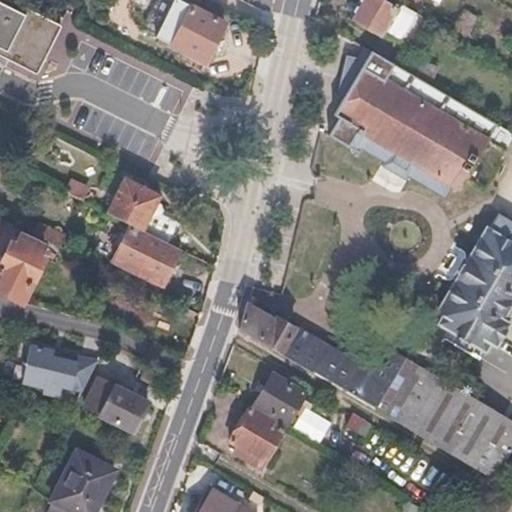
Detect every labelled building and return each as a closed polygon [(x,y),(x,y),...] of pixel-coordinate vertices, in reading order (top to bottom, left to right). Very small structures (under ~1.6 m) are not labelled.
[(61,26),(57,25),(7,0),(0,0),(0,58),(23,70),(30,57),(37,41),(46,46),(50,48),(61,26)] [(221,21),(179,0),(151,0),(138,28),(202,59),(221,21)] [(398,10),(380,0),(358,0),(347,20),(379,39),(386,27),(408,41),(416,28),(394,15),(398,10)] [(335,115),(341,119),(331,135),(361,153),(364,148),(385,161),(382,166),(407,180),(409,176),(446,198),(454,185),(459,188),(465,178),(484,190),(508,151),(505,150),(487,139),(496,124),(376,53),(369,65),(361,60),(342,91),(348,94),(335,115)] [(511,139),(511,133),(496,124),(487,139),(505,150),(511,139)] [(160,197),(125,179),(107,214),(112,217),(143,232),(157,203),(160,197)] [(162,205),(157,203),(143,232),(173,246),(183,226),(163,216),(165,212),(162,205)] [(492,230),(489,229),(441,311),(447,315),(441,325),(487,352),(493,343),(497,345),(511,324),(506,321),(511,310),(511,219),(502,213),(492,230)] [(107,227),(125,236),(112,261),(162,286),(181,250),(173,246),(143,232),(112,217),(107,227)] [(68,239),(49,230),(44,239),(49,242),(63,248),(68,239)] [(0,262),(0,293),(22,304),(48,249),(20,235),(15,245),(10,242),(0,262)] [(241,330),(365,403),(496,481),(498,479),(511,455),(511,415),(422,363),(373,335),(361,354),(366,357),(360,366),(356,363),(318,342),(275,316),(272,320),(249,305),(241,330)] [(81,391),(96,362),(30,346),(26,360),(22,359),(20,367),(25,367),(22,382),(43,386),(42,392),(58,395),(60,386),(81,391)] [(366,357),(361,354),(356,363),(360,366),(366,357)] [(307,396),(274,376),(254,408),(288,428),(307,396)] [(147,402),(100,379),(86,409),(113,420),(112,423),(133,432),(147,402)] [(284,431),(250,410),(229,443),(241,451),(238,456),(261,471),(284,431)] [(107,468),(76,451),(51,502),(53,503),(48,511),(93,511),(104,493),(96,489),(107,468)] [(237,511),(240,508),(210,490),(196,511),(237,511)]
